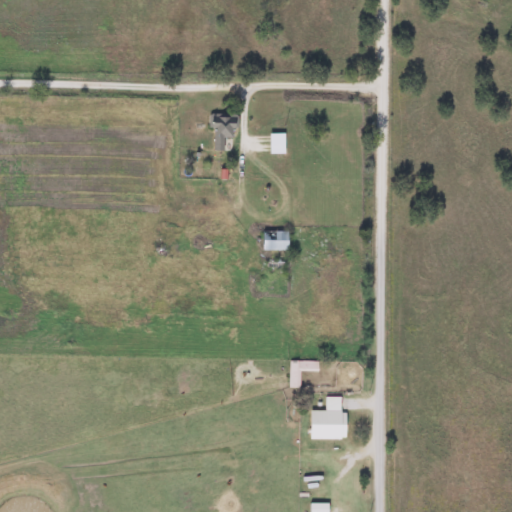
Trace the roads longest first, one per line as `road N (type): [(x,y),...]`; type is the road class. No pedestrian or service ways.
road 1 (residential): [(382,511),(387,0)]
road 2 (residential): [(387,86),(0,82)]
